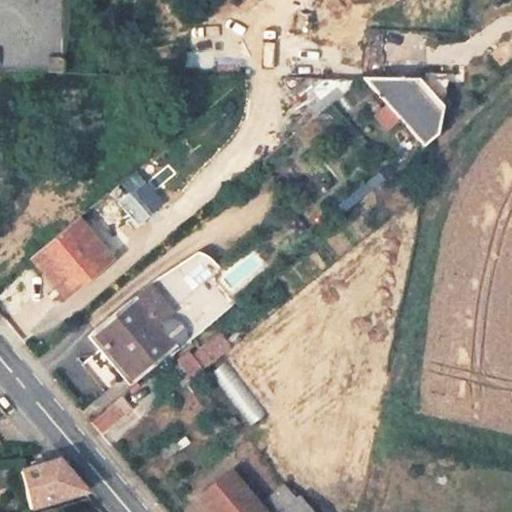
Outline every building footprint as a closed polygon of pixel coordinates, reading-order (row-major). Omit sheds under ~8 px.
[(61,69),(61,54),(45,53),(44,68),(61,69)] [(304,116),(355,74),(319,74),(289,96),(304,116)] [(434,133),(445,77),(362,74),(349,85),(407,153),(434,133)] [(128,382),(407,153),(349,85),(258,159),(273,181),(290,197),(215,259),(200,243),(88,331),(118,369),(75,404),(86,417),(128,382)] [(138,223),(158,206),(139,184),(119,201),(138,223)] [(106,256),(72,215),(26,253),(61,294),(106,256)] [(218,329),(180,364),(194,379),(232,345),(218,329)] [(69,431),(94,459),(104,450),(80,422),(69,431)] [(245,440),(230,453),(244,469),(259,456),(245,440)] [(29,501),(78,487),(50,454),(40,458),(19,466),(29,501)] [(262,511),(225,468),(194,493),(209,511),(312,511),(296,492),(272,511),(262,511)]
